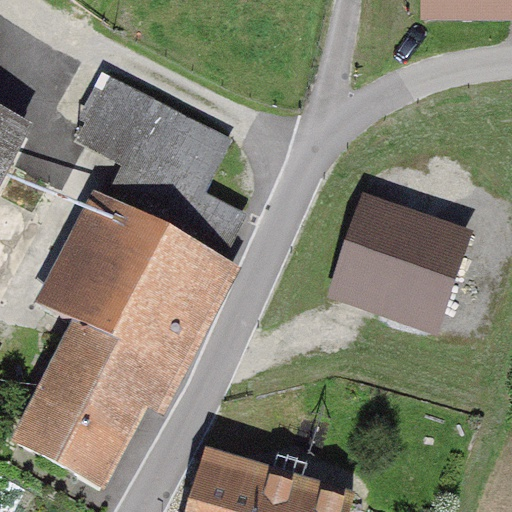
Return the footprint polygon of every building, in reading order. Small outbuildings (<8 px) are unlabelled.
[(511,0),(431,0),(431,16),(511,16),(511,0)] [(0,121),(0,196),(31,137),(0,121)] [(82,331),(22,443),(102,486),(240,228),(141,175),(63,320),(82,331)] [(367,216),(342,292),(438,324),(463,248),(367,216)] [(210,460),(194,511),(351,511),(355,502),(210,460)]
